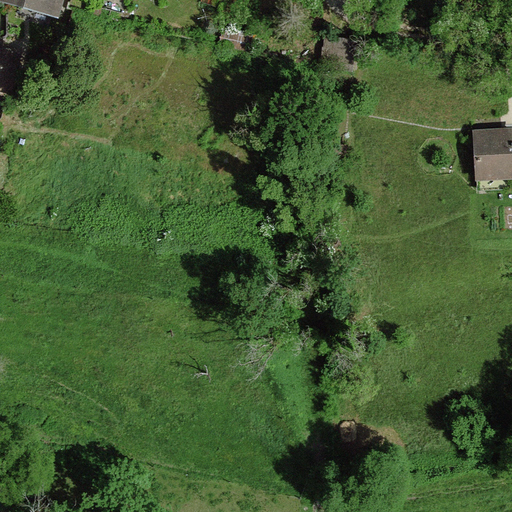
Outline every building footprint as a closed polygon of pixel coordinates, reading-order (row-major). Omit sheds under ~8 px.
[(0,0),(0,1),(58,17),(62,0),(0,0)] [(251,33),(223,27),(219,45),(247,51),(251,33)] [(355,41),(324,38),(320,68),(352,71),(355,41)] [(0,91),(10,96),(22,66),(9,52),(0,52),(0,91)] [(511,127),(474,131),(477,180),(511,177),(511,127)]
